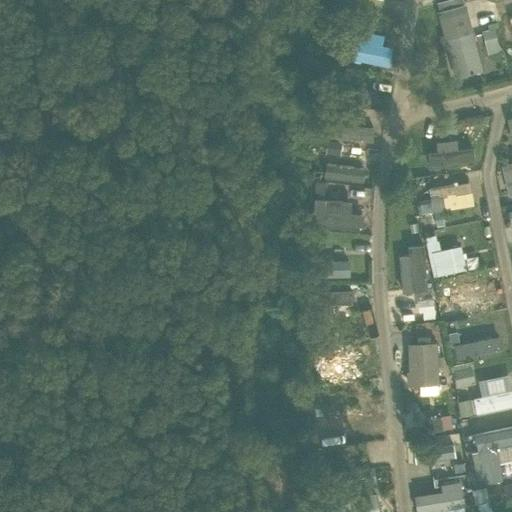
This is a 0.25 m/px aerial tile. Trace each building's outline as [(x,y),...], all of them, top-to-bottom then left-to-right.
[(453,77),(458,76),(480,69),(463,6),(461,0),(443,0),(434,3),(437,11),(434,12),(441,35),(437,36),(441,50),(445,49),(453,77)] [(511,12),(496,18),(507,49),(511,46),(511,12)] [(307,16),(301,53),(313,55),(315,55),(321,18),(320,18),(307,16)] [(387,49),(375,46),(377,36),(342,29),(337,53),(360,58),(384,63),(387,49)] [(489,29),(482,31),(487,52),(495,50),(499,47),(498,40),(496,40),(493,30),(489,31),(489,29)] [(316,124),(315,135),(325,136),(371,140),(372,127),(355,126),(356,114),(327,111),(327,112),(318,111),(316,124)] [(446,126),(447,134),(456,134),(455,125),(446,126)] [(327,141),(326,153),(339,155),(341,142),(327,141)] [(428,152),(430,168),(474,163),(473,147),(428,152)] [(344,179),(343,182),(367,184),(369,152),(360,151),(360,150),(346,149),(345,171),(344,179)] [(511,194),(511,162),(502,165),(510,195),(511,194)] [(314,182),(314,195),(324,195),(324,182),(314,182)] [(429,199),(431,211),(434,211),(440,210),(472,204),(470,191),(454,194),(452,182),(427,187),(429,199)] [(309,209),(309,225),(360,228),(361,214),(340,212),(341,199),(312,198),(311,209),(309,209)] [(429,199),(419,200),(421,213),(431,211),(429,199)] [(441,210),(434,211),(437,227),(443,226),(441,210)] [(341,230),(327,229),(324,279),(339,280),(341,230)] [(306,235),(305,251),(315,251),(316,235),(306,235)] [(425,242),(432,276),(462,269),(458,246),(438,250),(436,240),(425,242)] [(427,290),(423,245),(408,246),(412,291),(424,290),(427,290)] [(453,287),(455,301),(458,314),(492,307),(489,295),(473,298),(471,283),(453,287)] [(314,291),(315,306),(315,327),(300,328),(300,343),(331,342),(329,305),(352,303),(351,290),(314,291)] [(446,308),(443,309),(445,318),(458,315),(458,314),(455,301),(445,303),(446,308)] [(457,332),(448,334),(451,346),(460,345),(457,332)] [(408,372),(406,372),(406,386),(420,386),(438,385),(439,385),(437,343),(430,344),(429,336),(417,337),(417,344),(407,345),(408,372)] [(504,350),(501,338),(460,346),(461,356),(462,358),(504,350)] [(360,346),(312,354),(316,377),(364,370),(360,346)] [(290,361),(289,376),(300,376),(301,376),(301,362),(299,362),(290,361)] [(456,388),(472,385),(468,367),(467,363),(452,366),(456,388)] [(511,386),(510,376),(478,383),(481,400),(511,393),(511,386)] [(474,399),(458,402),(461,416),(477,413),(474,399)] [(425,431),(452,428),(450,416),(424,419),(425,431)] [(478,451),(471,452),(477,480),(484,479),(484,483),(501,479),(498,462),(511,459),(511,426),(474,434),(478,451)] [(442,493),(416,497),(418,511),(440,511),(440,508),(462,505),(459,490),(462,490),(460,481),(441,484),(442,493)] [(511,483),(503,485),(506,498),(511,497),(511,483)] [(486,488),(488,500),(503,497),(500,484),(486,487),(486,488)] [(377,511),(374,493),(323,501),(325,511),(377,511)]
